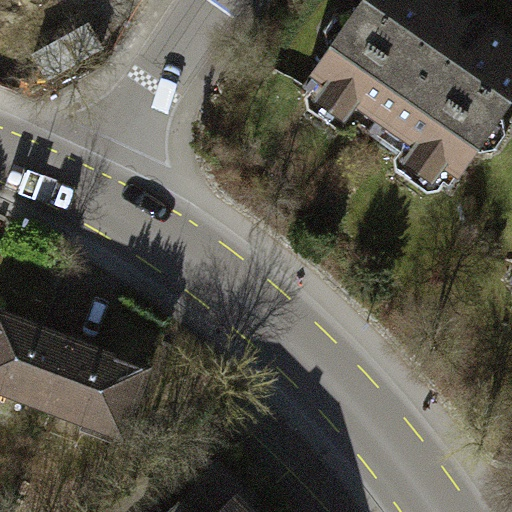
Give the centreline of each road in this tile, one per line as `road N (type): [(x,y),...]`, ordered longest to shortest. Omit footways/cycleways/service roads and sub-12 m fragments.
road 1 (secondary): [(429,511),(404,472),(308,369),(207,280),(90,195)]
road 2 (residential): [(90,195),(223,0)]
